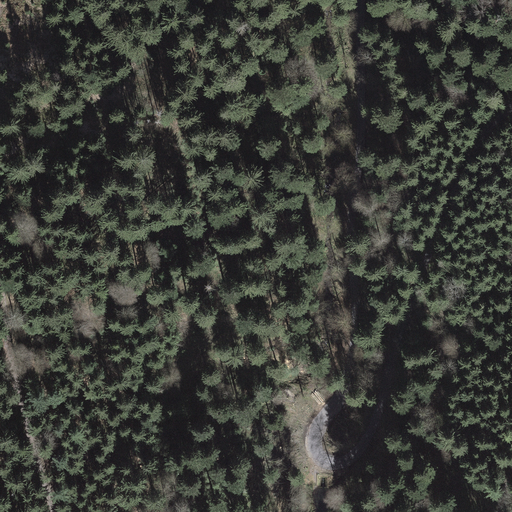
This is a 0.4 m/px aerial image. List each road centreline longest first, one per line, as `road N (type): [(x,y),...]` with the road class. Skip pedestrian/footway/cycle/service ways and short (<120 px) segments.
road 1 (unclassified): [(511,106),(483,134),(454,182),(371,427),(346,457),(322,459),(311,439),(345,381),(353,329),(362,0)]
road 2 (track): [(51,511),(0,288)]
